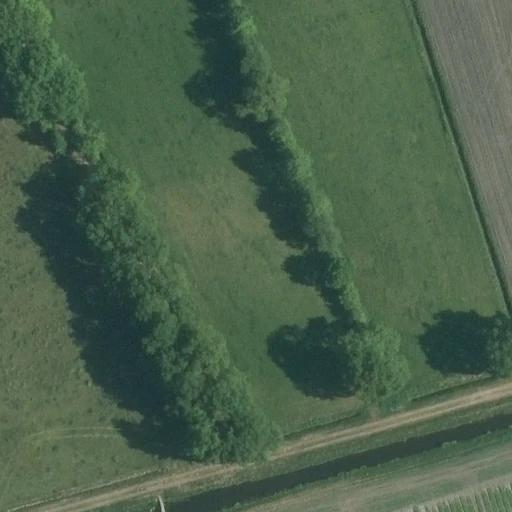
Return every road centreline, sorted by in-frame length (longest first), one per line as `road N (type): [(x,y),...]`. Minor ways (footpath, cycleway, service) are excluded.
road 1 (track): [(0,12),(245,462)]
road 2 (track): [(511,387),(245,462)]
road 3 (track): [(245,462),(66,511)]
